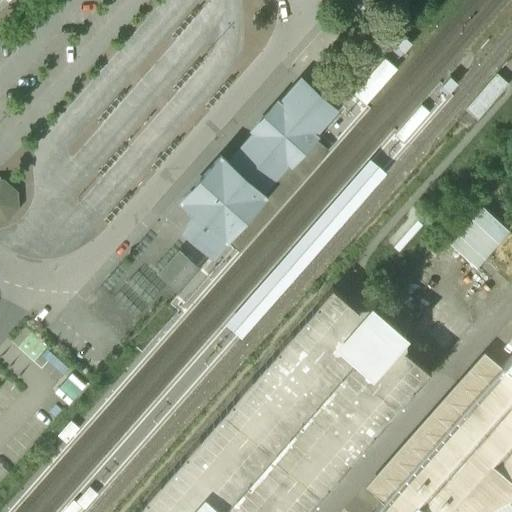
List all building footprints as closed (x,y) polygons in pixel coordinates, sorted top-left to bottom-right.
[(195,15),(191,11),(170,35),(175,38),(195,15)] [(403,36),(394,45),(398,49),(402,52),(410,43),(403,36)] [(356,89),(362,94),(369,100),(396,68),(384,58),(356,89)] [(197,67),(193,63),(172,87),(176,91),(197,67)] [(495,73),(464,108),(476,118),(506,83),(495,73)] [(449,76),(442,85),(445,88),(449,91),(456,82),(449,76)] [(300,80),(279,104),(276,102),(253,129),(255,131),(241,147),(227,163),(220,156),(182,198),(190,205),(198,212),(184,227),(195,237),(196,236),(211,249),(221,238),(223,237),(261,194),(258,191),(287,159),(289,161),(313,135),(311,133),(332,109),(300,80)] [(229,84),(225,81),(205,105),(209,108),(229,84)] [(121,98),(117,94),(97,118),(101,122),(121,98)] [(398,139),(402,142),(406,137),(430,111),(422,104),(396,132),(393,135),(398,139)] [(328,148),(313,135),(289,161),(287,159),(258,191),(261,194),(223,237),(238,250),(328,148)] [(173,149),(169,145),(148,169),(152,173),(173,149)] [(122,152),(118,148),(97,172),(101,176),(122,152)] [(1,182),(0,182),(0,218),(4,218),(14,207),(13,193),(1,182)] [(128,200),(123,196),(103,220),(107,224),(128,200)] [(508,227),(482,205),(450,243),(475,265),(508,227)] [(196,268),(179,252),(160,273),(177,289),(196,268)] [(331,285),(133,511),(307,511),(430,372),(401,349),(410,338),(373,305),(355,307),(331,285)] [(511,376),(503,368),(485,350),(365,485),(385,501),(376,511),(493,511),(511,502),(511,376)] [(511,357),(503,368),(511,376),(511,357)] [(511,511),(511,502),(493,511),(511,511)]
